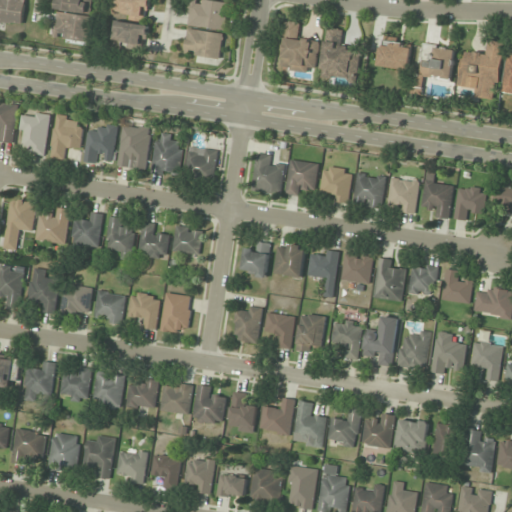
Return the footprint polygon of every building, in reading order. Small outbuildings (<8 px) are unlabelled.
[(25,0),(0,0),(0,23),(23,26),(25,0)] [(93,0),(57,0),(56,8),(90,15),(93,0)] [(150,0),(116,0),(114,15),(147,21),(150,0)] [(190,0),(188,27),(226,30),(229,3),(201,0),(190,0)] [(53,39),(89,43),(92,17),(57,13),(53,39)] [(144,49),(150,28),(115,20),(110,41),(144,49)] [(281,70),(317,73),(320,41),(300,39),(302,23),(286,22),(281,70)] [(361,50),(342,48),(344,30),(326,28),(321,78),(358,82),(361,50)] [(185,55),(221,59),(224,34),(187,30),(185,55)] [(378,68),(409,71),(412,45),(381,41),(378,68)] [(458,86),(476,89),(475,98),(496,101),(504,43),(487,41),(486,54),(463,52),(458,86)] [(511,41),(503,92),(511,93),(511,41)] [(452,80),(456,49),(424,45),(420,74),(414,73),(411,94),(422,96),(425,77),(452,80)] [(0,141),(14,144),(19,106),(0,103),(0,141)] [(50,115),(23,112),(20,141),(25,141),(24,152),(46,154),(50,115)] [(66,127),(67,117),(56,115),(51,157),(68,159),(69,149),(80,150),(83,129),(66,127)] [(88,133),(84,161),(99,163),(99,162),(113,164),(117,127),(99,125),(98,134),(88,133)] [(118,167),(145,170),(151,129),(123,126),(118,167)] [(174,135),(159,133),(152,173),(178,178),(184,145),(173,143),(174,135)] [(192,151),(184,173),(210,182),(220,154),(205,149),(202,155),(192,151)] [(273,156),(257,154),(251,190),(280,195),(285,166),(271,164),(273,156)] [(303,197),(304,188),(315,190),(320,165),(291,160),(286,194),(303,197)] [(353,171),(325,167),(321,191),(332,193),(331,201),(348,203),(353,171)] [(427,173),(422,206),(433,208),(432,217),(449,219),(453,187),(434,184),(435,175),(427,173)] [(384,176),(356,175),(356,205),(383,206),(384,176)] [(387,202),(397,204),(395,211),(414,214),(420,184),(392,178),(387,202)] [(491,206),(511,211),(511,183),(498,180),(491,206)] [(487,189),(458,188),(456,220),(467,220),(467,213),(485,214),(487,189)] [(22,231),(33,232),(37,203),(11,200),(5,238),(21,241),(22,231)] [(66,245),(71,210),(55,208),(54,216),(41,214),(37,240),(66,245)] [(91,221),(74,220),(73,247),(100,248),(101,214),(91,214),(91,221)] [(126,228),(127,220),(110,218),(107,247),(117,248),(115,258),(132,260),(135,229),(126,228)] [(139,255),(166,259),(170,236),(153,234),(154,225),(144,223),(139,255)] [(200,256),(203,230),(176,227),(173,253),(200,256)] [(245,249),(243,274),(267,277),(270,244),(258,242),(257,250),(245,249)] [(273,273),(301,279),(306,249),(279,243),(273,273)] [(324,297),(334,298),(339,253),(312,249),(309,276),(327,278),(324,297)] [(372,257),(345,255),(343,281),(370,283),(372,257)] [(373,298),(401,302),(406,271),(394,270),(395,262),(379,259),(373,298)] [(438,268),(413,264),(408,294),(434,298),(438,268)] [(0,278),(0,296),(7,297),(6,307),(20,308),(25,271),(1,268),(0,278)] [(55,315),(60,281),(48,279),(49,271),(34,268),(28,301),(46,304),(44,313),(55,315)] [(463,272),(446,270),(443,301),(471,304),(473,283),(462,282),(463,272)] [(63,314),(90,314),(90,287),(63,287),(63,314)] [(511,320),(511,315),(511,290),(488,287),(487,295),(477,293),(474,314),(511,320)] [(161,297),(133,292),(128,316),(142,318),(140,327),(155,330),(161,297)] [(125,295),(98,293),(96,321),(123,323),(125,295)] [(161,331),(187,335),(192,297),(166,293),(161,331)] [(262,310),(237,306),(232,340),(258,344),(262,310)] [(295,317),(268,313),(265,334),(281,336),(279,348),(290,350),(295,317)] [(297,351),(310,353),(311,346),(322,347),(326,317),(302,314),(297,351)] [(332,345),(347,347),(345,358),(358,360),(363,326),(335,322),(332,345)] [(395,327),(371,324),(368,353),(378,354),(377,364),(390,366),(395,327)] [(402,338),(398,367),(427,370),(431,332),(412,330),(411,339),(402,338)] [(468,346),(455,344),(457,335),(438,332),(431,372),(447,375),(448,368),(464,371),(468,346)] [(499,382),(503,347),(485,344),(486,333),(481,332),(480,343),(475,342),(472,367),(487,369),(485,380),(499,382)] [(0,389),(10,391),(12,377),(16,377),(18,358),(0,355),(0,389)] [(27,369),(23,400),(41,403),(42,395),(51,396),(56,364),(40,362),(39,370),(27,369)] [(90,368),(76,368),(76,375),(62,375),(62,400),(90,400),(90,368)] [(121,410),(125,377),(98,374),(93,406),(121,410)] [(130,386),(127,407),(155,410),(159,381),(140,379),(139,387),(130,386)] [(188,416),(193,387),(166,383),(161,411),(188,416)] [(199,386),(193,421),(222,425),(226,398),(213,396),(215,389),(199,386)] [(255,429),(257,406),(248,405),(249,394),(233,392),(229,426),(255,429)] [(265,406),(260,431),(289,436),(295,401),(283,399),(282,409),(265,406)] [(327,418),(312,416),(313,404),(299,402),(295,435),(314,437),(313,446),(323,448),(327,418)] [(354,448),(362,412),(351,409),(348,420),(334,417),(328,442),(354,448)] [(395,416),(379,414),(378,422),(367,421),(363,448),(390,452),(395,416)] [(428,423),(400,419),(396,451),(424,455),(428,423)] [(10,425),(0,423),(0,450),(6,452),(10,425)] [(456,426),(437,424),(433,459),(452,461),(456,426)] [(27,464),(28,456),(43,458),(47,434),(18,429),(13,462),(27,464)] [(485,431),(466,430),(464,470),(493,472),(496,441),(484,440),(485,431)] [(49,469),(77,473),(81,437),(53,433),(49,469)] [(117,439),(98,436),(96,445),(87,443),(83,465),(95,467),(94,476),(110,479),(117,439)] [(511,443),(502,442),(498,467),(511,468),(511,443)] [(148,454),(121,450),(117,472),(126,474),(125,482),(143,485),(148,454)] [(180,459),(154,456),(153,477),(164,478),(163,489),(178,490),(180,459)] [(212,493),(215,461),(188,458),(185,490),(212,493)] [(318,511),(347,511),(351,479),(337,477),(339,466),(324,464),(318,511)] [(313,511),(319,470),(294,466),(287,507),(313,511)] [(283,471),(253,469),(251,503),(281,505),(283,471)] [(247,478),(220,475),(218,496),(245,499),(247,478)] [(415,511),(418,495),(408,494),(409,484),(392,482),(387,511),(415,511)] [(421,511),(449,511),(453,487),(425,484),(421,511)] [(380,511),(384,487),(375,485),(374,492),(356,489),(352,511),(380,511)] [(488,511),(492,492),(462,487),(458,511),(488,511)]
